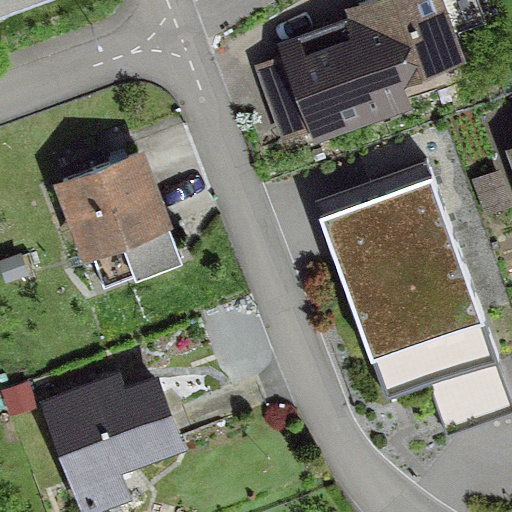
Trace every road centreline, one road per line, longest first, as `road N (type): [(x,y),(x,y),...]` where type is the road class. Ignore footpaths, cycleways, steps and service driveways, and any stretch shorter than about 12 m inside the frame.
road 1 (residential): [(379,511),(329,435),(288,340),(173,32)]
road 2 (residential): [(173,32),(0,94)]
